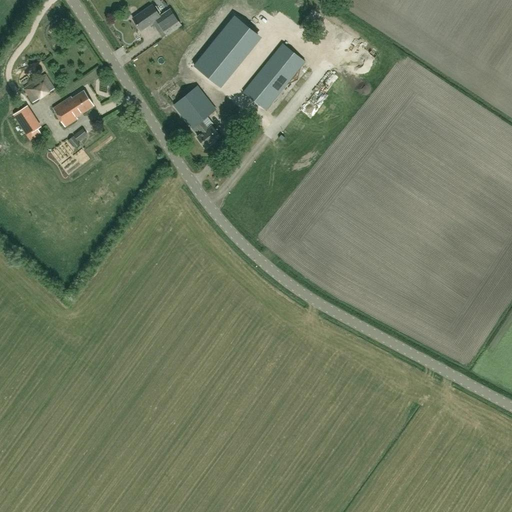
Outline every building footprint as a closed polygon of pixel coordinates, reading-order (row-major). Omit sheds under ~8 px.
[(167,34),(181,24),(171,9),(161,16),(153,4),(133,18),(141,30),(154,21),(156,22),(158,21),(167,34)] [(266,110),(306,61),(283,43),(244,92),(266,110)] [(230,69),(207,50),(194,66),(217,85),(230,69)] [(55,88),(46,74),(24,89),(33,103),(55,88)] [(226,126),(242,112),(222,88),(209,100),(197,85),(174,104),(195,131),(198,128),(202,133),(197,137),(205,147),(220,135),(212,125),(213,124),(207,116),(214,111),(226,126)] [(77,116),(94,105),(84,90),(72,98),(71,96),(53,108),(65,126),(78,118),(77,116)] [(29,137),(42,131),(39,124),(40,123),(29,101),(15,107),(29,137)] [(88,134),(83,128),(74,135),(79,141),(88,134)] [(192,158),(199,168),(208,161),(201,151),(192,158)]
